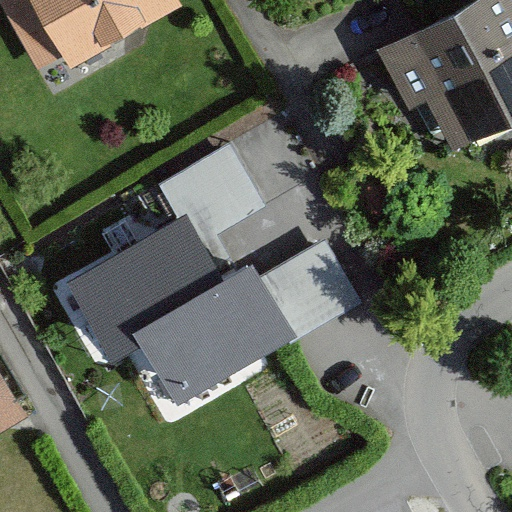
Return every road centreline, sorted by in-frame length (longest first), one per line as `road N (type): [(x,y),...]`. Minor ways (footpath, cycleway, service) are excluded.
road 1 (residential): [(9,318),(119,511)]
road 2 (residential): [(511,289),(461,323),(444,348),(432,411),(444,451)]
road 3 (residential): [(321,511),(444,451)]
